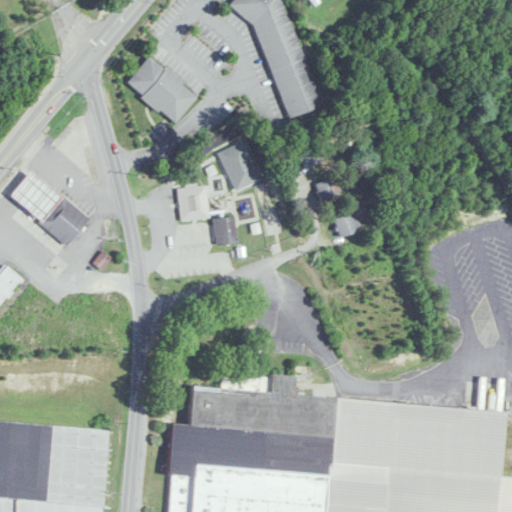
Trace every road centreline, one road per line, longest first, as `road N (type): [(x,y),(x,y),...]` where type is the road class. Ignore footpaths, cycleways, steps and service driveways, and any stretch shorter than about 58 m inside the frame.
road 1 (tertiary): [(128,511),(142,312),(126,205),(85,64)]
road 2 (secondary): [(0,163),(139,0)]
road 3 (residential): [(313,242),(142,312)]
